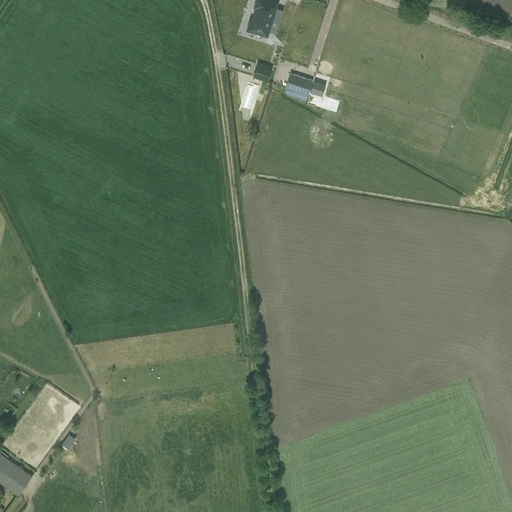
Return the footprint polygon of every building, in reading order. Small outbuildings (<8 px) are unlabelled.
[(266,36),(274,12),(277,3),(267,0),(256,0),(255,6),(254,7),(255,8),(251,19),(249,18),(246,29),(266,36)] [(267,81),(272,67),(257,62),(252,77),(267,81)] [(285,87),(308,95),(313,80),(290,72),(285,87)] [(263,111),(269,84),(259,82),(253,109),(263,111)] [(324,89),(312,85),(310,92),(322,96),(324,89)] [(0,451),(0,480),(17,491),(30,472),(0,451)]
